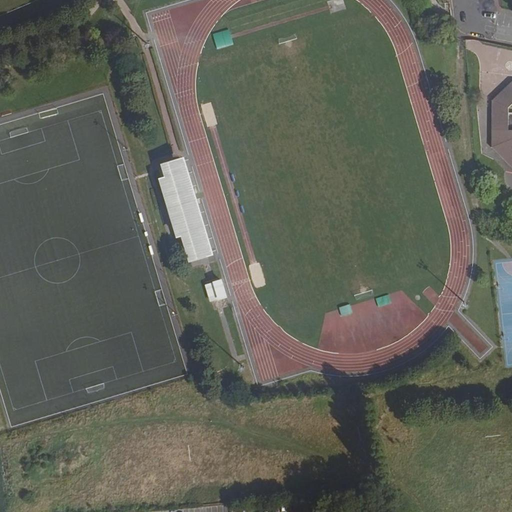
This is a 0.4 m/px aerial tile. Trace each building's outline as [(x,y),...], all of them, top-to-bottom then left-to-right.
[(216,49),(232,44),(228,30),(212,35),(216,49)] [(511,82),(493,101),(508,108),(511,104),(511,113),(508,114),(508,130),(492,130),(492,147),(511,167),(511,82)] [(508,108),(493,101),(492,130),(508,130),(508,114),(508,108)] [(164,168),(158,170),(179,238),(183,236),(190,258),(211,252),(195,198),(192,200),(190,195),(194,194),(184,159),(163,165),(164,168)] [(341,317),(352,314),(349,305),(339,308),(341,317)]
